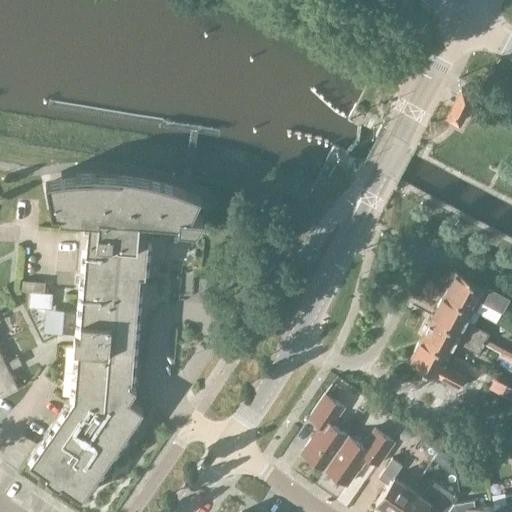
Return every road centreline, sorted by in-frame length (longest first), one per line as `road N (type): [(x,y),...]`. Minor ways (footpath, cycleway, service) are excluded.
road 1 (secondary): [(293,341),(460,21)]
road 2 (residential): [(427,251),(366,358),(338,365),(293,341)]
road 3 (secondary): [(225,446),(293,341)]
